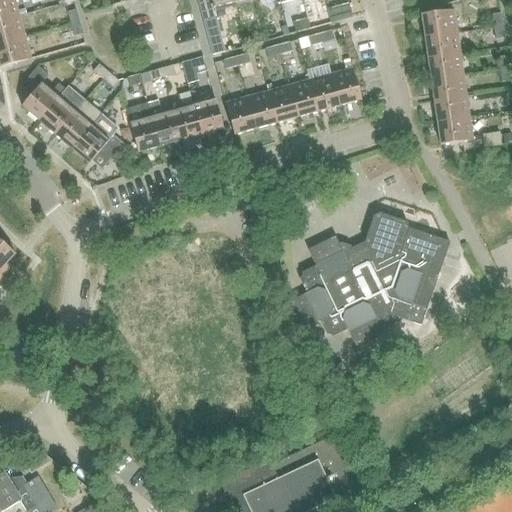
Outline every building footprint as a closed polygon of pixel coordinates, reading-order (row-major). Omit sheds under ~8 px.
[(0,0),(0,20),(19,16),(18,12),(14,0),(0,0)] [(196,0),(203,22),(217,18),(225,16),(223,9),(235,6),(233,0),(196,0)] [(327,11),(331,24),(352,18),(348,5),(327,11)] [(67,13),(70,25),(80,23),(76,10),(67,13)] [(421,16),(424,37),(456,33),(453,11),(421,16)] [(491,15),(493,28),(503,27),(501,14),(491,15)] [(0,20),(0,43),(24,37),(19,16),(0,20)] [(307,20),(292,23),(295,33),(309,29),(308,23),(307,20)] [(80,23),(70,25),(74,37),(83,35),(80,23)] [(503,27),(493,28),(495,40),(504,38),(503,27)] [(331,31),(316,35),(318,44),(334,40),(331,31)] [(424,37),(427,59),(459,54),(456,33),(424,37)] [(316,35),(306,38),(309,47),(318,44),(316,35)] [(24,37),(0,43),(0,65),(30,58),(24,37)] [(219,38),(208,41),(212,56),(223,53),(219,38)] [(290,43),(277,46),(279,55),(292,52),(290,43)] [(277,46),(265,49),(267,59),(279,55),(277,46)] [(236,57),(238,67),(241,80),(254,77),(251,63),(250,63),(247,54),(236,57)] [(427,59),(430,81),(462,76),(459,54),(427,59)] [(498,58),(500,71),(509,69),(508,56),(498,58)] [(203,57),(190,61),(182,63),(187,78),(207,72),(206,67),(203,57)] [(225,70),(238,67),(236,57),(223,61),(225,70)] [(93,72),(101,79),(107,72),(99,64),(93,72)] [(21,106),(38,120),(64,89),(58,84),(53,90),(44,82),(49,76),(38,66),(20,87),(30,95),(21,106)] [(173,66),(160,69),(163,78),(175,75),(173,66)] [(163,78),(160,69),(148,73),(150,82),(163,78)] [(352,69),(331,75),(339,106),(360,101),(352,69)] [(509,69),(500,71),(501,82),(511,81),(509,69)] [(107,72),(101,79),(112,89),(118,81),(107,72)] [(127,78),(130,87),(142,84),(140,75),(127,78)] [(331,75),(310,80),(318,112),(339,106),(331,75)] [(430,81),(433,102),(465,98),(462,76),(430,81)] [(310,80),(289,86),(297,118),(318,112),(310,80)] [(273,90),(268,92),(276,123),(297,118),(289,86),(273,90)] [(64,89),(38,120),(55,135),(83,101),(66,87),(64,89)] [(181,106),(172,109),(180,141),(202,135),(193,103),(190,92),(178,95),(181,106)] [(268,92),(247,98),(255,129),(276,123),(268,92)] [(215,97),(193,103),(202,135),(223,129),(215,97)] [(255,129),(247,98),(226,103),(234,135),(255,129)] [(433,102),(436,124),(469,119),(465,98),(433,102)] [(55,135),(72,149),(100,115),(83,101),(76,109),(55,135)] [(158,101),(147,104),(159,146),(180,141),(172,109),(160,112),(158,101)] [(159,146),(147,104),(126,110),(131,128),(133,136),(137,152),(159,146)] [(100,115),(72,149),(89,163),(98,152),(108,161),(123,143),(113,135),(115,131),(115,127),(100,115)] [(469,119),(436,124),(439,145),(472,141),(469,119)] [(131,128),(123,130),(125,139),(133,136),(131,128)] [(511,134),(502,136),(503,143),(511,142),(511,134)] [(336,237),(327,241),(308,250),(316,266),(302,273),(300,279),(307,293),(291,301),(304,329),(319,321),(327,338),(334,339),(348,331),(355,346),(382,332),(389,328),(395,314),(420,325),(427,308),(449,242),(408,228),(406,224),(406,223),(380,214),(380,213),(371,217),(372,218),(365,241),(344,252),(336,237)] [(0,241),(0,273),(3,276),(10,269),(5,265),(14,255),(0,241)] [(341,364),(330,369),(334,377),(333,378),(338,388),(351,382),(341,364)] [(269,401),(278,421),(287,417),(278,397),(269,401)] [(344,511),(368,501),(337,434),(328,439),(272,465),(269,460),(220,483),(233,511),(344,511)] [(52,462),(42,453),(40,454),(24,464),(31,475),(51,462),(52,462)] [(3,471),(0,473),(0,511),(20,500),(27,511),(39,503),(22,477),(11,484),(3,471)]
